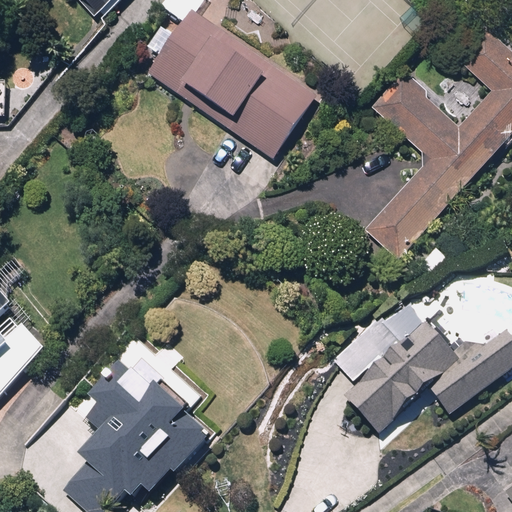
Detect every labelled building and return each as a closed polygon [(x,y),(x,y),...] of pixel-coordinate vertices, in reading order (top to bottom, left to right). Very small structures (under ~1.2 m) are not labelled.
[(68,0),(95,29),(127,0),(68,0)] [(400,0),(259,0),(356,96),(426,25),(400,0)] [(160,63),(149,78),(270,168),(317,106),(194,14),(175,40),(161,29),(145,52),(160,63)] [(511,59),(486,34),(457,64),(492,97),(458,133),(424,101),(428,98),(408,79),(374,114),(429,167),(364,236),(396,266),(511,144),(511,59)] [(10,317),(0,305),(0,407),(51,363),(23,332),(18,336),(5,321),(10,317)] [(381,321),(327,365),(350,394),(339,403),(369,440),(454,372),(421,330),(401,346),(381,321)] [(511,341),(507,335),(428,395),(447,420),(511,370),(511,341)] [(118,367),(81,406),(89,414),(82,422),(98,437),(74,462),(84,471),(62,493),(82,511),(112,511),(123,501),(128,505),(138,494),(148,502),(208,438),(183,415),(196,401),(168,375),(161,382),(141,362),(128,376),(118,367)] [(511,487),(503,495),(511,505),(511,487)]
